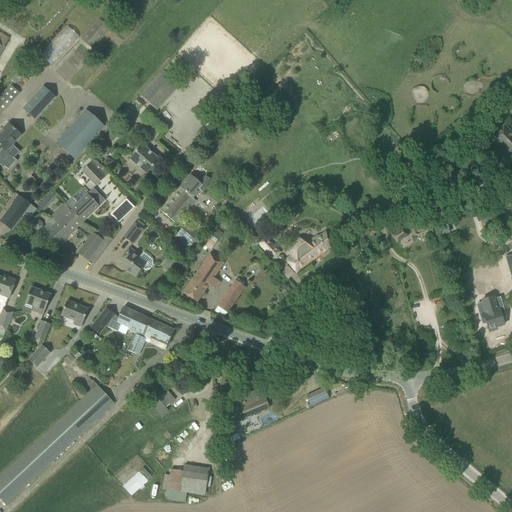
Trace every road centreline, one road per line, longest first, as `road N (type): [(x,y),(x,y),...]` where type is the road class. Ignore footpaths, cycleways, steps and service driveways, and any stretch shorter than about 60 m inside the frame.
road 1 (unclassified): [(408,378),(306,361),(0,250)]
road 2 (unclassified): [(511,508),(432,441),(412,410),(408,378)]
